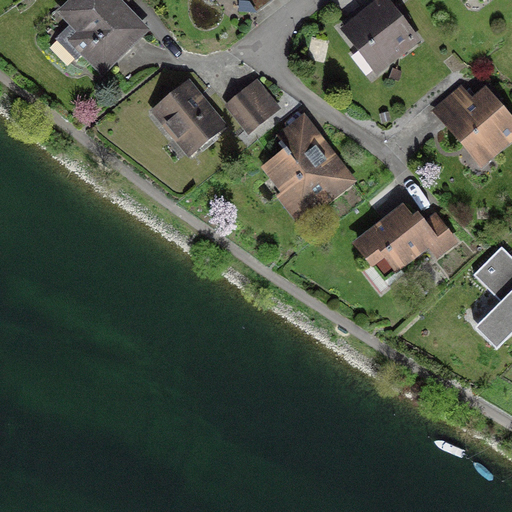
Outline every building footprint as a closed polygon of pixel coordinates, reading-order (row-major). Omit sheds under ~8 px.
[(139,37),(100,0),(75,0),(55,21),(66,32),(54,44),(94,83),(139,37)] [(377,0),(381,4),(339,37),(375,83),(422,47),(394,12),(409,0),(377,0)] [(226,131),(189,85),(147,119),(185,165),(226,131)] [(279,114),(258,87),(227,111),(248,138),(279,114)] [(465,96),(434,120),(478,175),(511,147),(511,126),(485,93),(471,104),(465,96)] [(356,188),(302,122),(275,144),(285,156),(273,161),(268,170),(266,182),(272,193),(279,201),(275,203),(298,230),(356,188)] [(418,232),(400,209),(348,250),(381,292),(424,258),(432,268),(455,251),(432,222),(418,232)] [(511,255),(504,248),(475,276),(500,302),(474,326),(498,351),(511,337),(511,255)]
